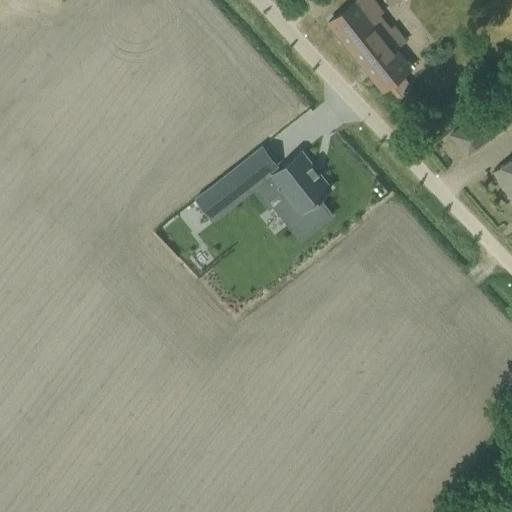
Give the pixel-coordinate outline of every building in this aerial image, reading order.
[(355,0),(328,22),(382,89),(411,66),(397,48),(406,41),(393,25),(390,28),(380,15),(383,13),(373,0),(355,0)] [(450,135),(465,156),(511,121),(511,116),(499,99),(450,135)] [(292,143),(250,181),(260,191),(261,190),(264,194),(278,181),(310,216),(325,202),(312,188),(324,177),(305,157),(292,143)] [(511,158),(493,170),(511,201),(511,158)] [(233,160),(191,197),(207,214),(248,177),(233,160)] [(245,274),(238,279),(250,296),(290,267),(269,238),(236,261),(245,274)]
